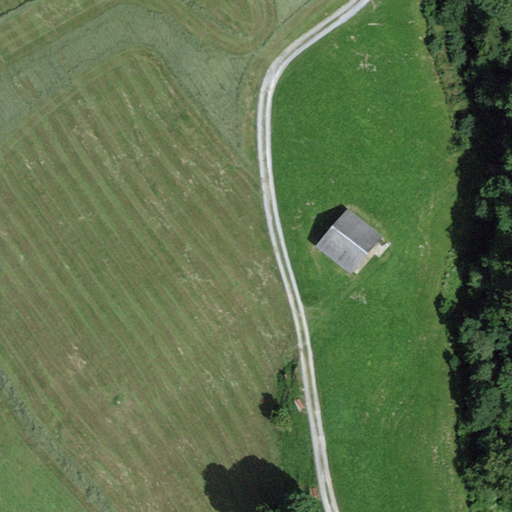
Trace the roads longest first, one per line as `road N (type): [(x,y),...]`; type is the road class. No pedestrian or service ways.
road 1 (track): [(359,0),(277,61),(261,102),(265,196),(328,511)]
road 2 (track): [(108,511),(0,387)]
